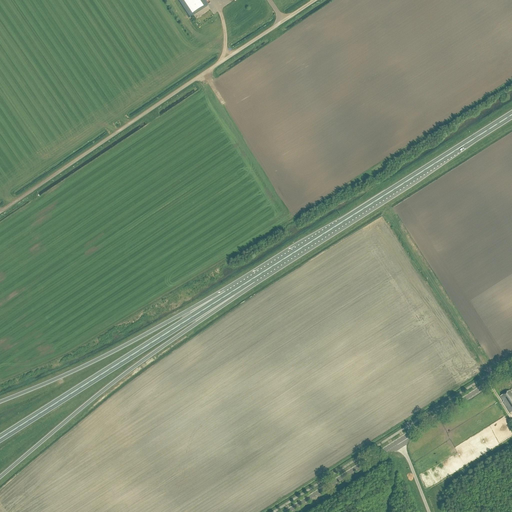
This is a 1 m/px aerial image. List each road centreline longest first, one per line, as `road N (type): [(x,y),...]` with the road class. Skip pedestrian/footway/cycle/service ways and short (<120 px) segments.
road 1 (unclassified): [(0,212),(314,0)]
road 2 (trunk): [(0,477),(252,278)]
road 3 (trunk): [(252,278),(511,115)]
road 4 (trunk): [(0,438),(226,294)]
road 5 (trunk): [(226,294),(0,402)]
road 6 (track): [(496,378),(391,217)]
road 7 (tertiary): [(286,511),(399,440)]
road 8 (tertiary): [(399,440),(511,368)]
